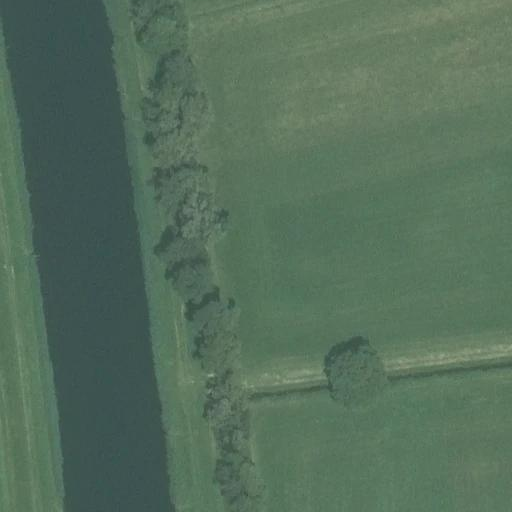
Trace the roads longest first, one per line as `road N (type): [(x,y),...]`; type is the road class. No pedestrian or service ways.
road 1 (track): [(131,0),(205,511)]
road 2 (track): [(0,179),(41,511)]
